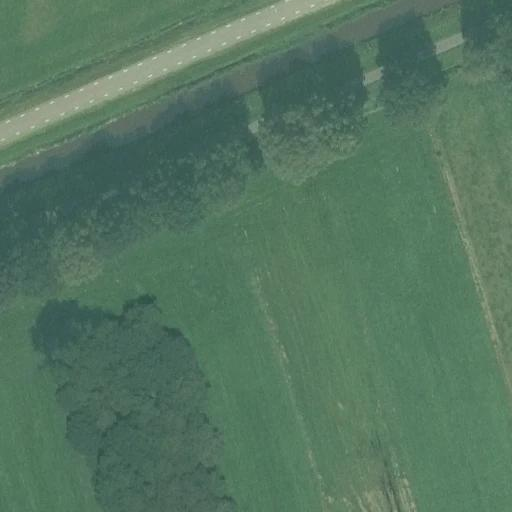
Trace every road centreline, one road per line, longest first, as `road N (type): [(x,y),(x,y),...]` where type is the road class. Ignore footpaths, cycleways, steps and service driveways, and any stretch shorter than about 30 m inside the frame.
road 1 (unclassified): [(0,238),(511,16)]
road 2 (unclassified): [(0,134),(310,0)]
